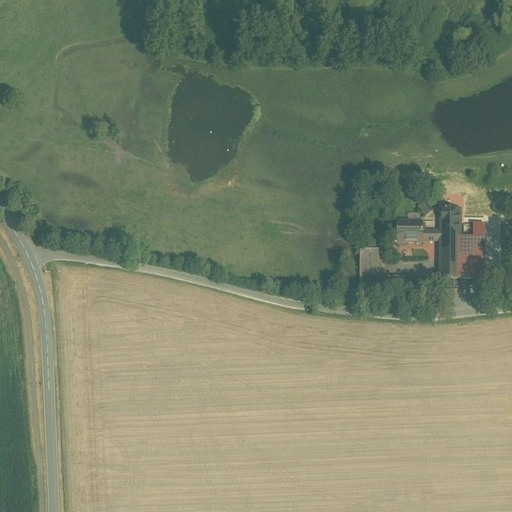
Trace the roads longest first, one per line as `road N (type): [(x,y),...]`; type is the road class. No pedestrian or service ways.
road 1 (residential): [(29,262),(71,257),(147,268),(329,310),(511,308)]
road 2 (secondary): [(34,275),(45,326),(53,511)]
